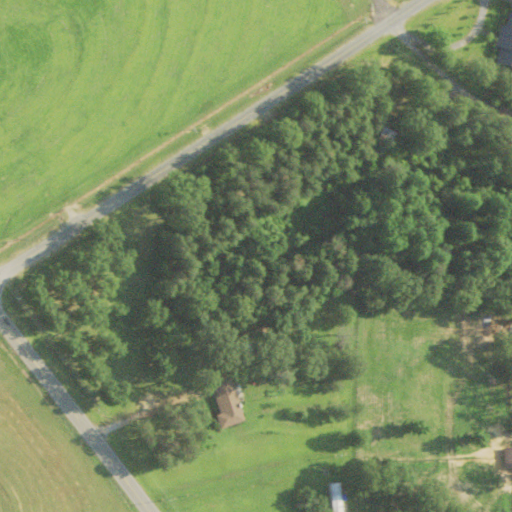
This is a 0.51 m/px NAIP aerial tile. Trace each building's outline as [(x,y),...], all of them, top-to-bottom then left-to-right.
[(511,15),(504,14),(497,48),(499,49),(495,64),(511,68),(511,15)] [(379,142),(391,146),(395,134),(383,130),(379,142)] [(222,429),(243,423),(230,377),(208,383),(222,429)] [(420,400),(425,387),(410,382),(406,396),(420,400)] [(341,511),(341,484),(329,484),(329,511),(341,511)]
